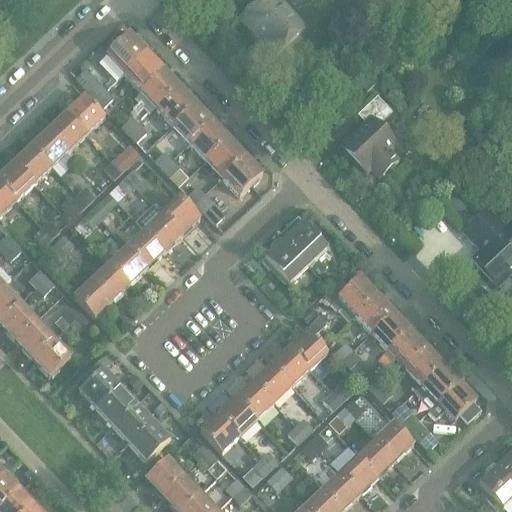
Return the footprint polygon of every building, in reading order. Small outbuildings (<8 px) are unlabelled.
[(273,60),(304,31),(274,0),(264,0),(239,23),(273,60)] [(129,39),(99,67),(116,85),(122,79),(145,57),(129,39)] [(145,57),(122,79),(139,96),(162,75),(145,57)] [(369,70),(355,83),(366,95),(380,82),(369,70)] [(76,82),(96,104),(106,95),(85,73),(76,82)] [(162,75),(139,96),(155,114),(178,92),(162,75)] [(178,92),(155,114),(171,131),(195,109),(178,92)] [(106,95),(96,104),(102,111),(112,101),(106,95)] [(67,117),(87,139),(105,122),(85,100),(67,117)] [(380,179),(396,164),(388,155),(395,149),(377,129),(391,116),(376,100),(357,119),(365,127),(341,151),(365,177),(372,170),(380,179)] [(195,109),(171,131),(188,148),(211,127),(195,109)] [(50,134),(70,155),(87,139),(67,117),(50,134)] [(131,120),(120,131),(128,139),(139,129),(131,120)] [(211,127),(188,148),(204,166),(227,144),(211,127)] [(139,129),(128,139),(135,147),(146,137),(139,129)] [(50,134),(32,150),(53,172),(61,181),(79,164),(70,155),(50,134)] [(227,144),(204,166),(221,183),(244,162),(227,144)] [(130,148),(112,164),(123,175),(140,159),(130,148)] [(15,167),(35,188),(53,172),(32,150),(15,167)] [(164,155),(153,166),(161,174),(172,163),(164,155)] [(244,162),(221,183),(238,202),(251,190),(252,191),(258,186),(256,185),(261,180),(244,162)] [(172,163),(161,174),(168,182),(179,171),(172,163)] [(102,174),(113,184),(123,175),(112,164),(102,174)] [(0,181),(0,185),(18,205),(35,188),(15,167),(0,181)] [(125,180),(135,191),(143,184),(133,173),(125,180)] [(127,199),(135,191),(125,180),(117,188),(127,199)] [(0,221),(0,222),(18,205),(0,185),(0,221)] [(511,190),(502,200),(511,210),(511,190)] [(77,197),(88,208),(94,202),(84,191),(77,197)] [(187,200),(195,208),(204,199),(197,191),(187,200)] [(68,206),(78,217),(88,208),(77,197),(68,206)] [(91,213),(101,224),(108,217),(105,213),(114,205),(107,197),(91,213)] [(224,219),(204,199),(195,208),(214,229),(224,219)] [(161,219),(182,240),(200,223),(179,202),(161,219)] [(152,209),(135,226),(144,235),(164,257),(182,240),(161,219),(152,209)] [(82,221),(92,232),(101,224),(91,213),(82,221)] [(496,290),(511,274),(511,227),(511,226),(504,232),(488,215),(464,238),(480,255),(471,264),(496,290)] [(276,240),(306,272),(325,253),(322,251),(325,248),(303,224),(300,227),(295,222),(276,240)] [(43,230),(53,241),(58,236),(48,225),(43,230)] [(33,239),(43,250),(53,241),(43,230),(33,239)] [(127,252),(147,273),(164,257),(144,235),(127,252)] [(0,244),(0,255),(2,258),(14,247),(6,239),(0,244)] [(56,247),(66,257),(74,249),(64,239),(56,247)] [(287,289),(306,272),(276,240),(268,248),(272,253),(260,265),(282,289),(285,287),(287,289)] [(14,247),(2,258),(9,265),(21,255),(14,247)] [(58,265),(66,257),(56,247),(47,255),(58,265)] [(109,268),(129,290),(147,273),(127,252),(109,268)] [(92,284),(112,306),(129,290),(109,268),(92,284)] [(0,273),(0,293),(4,290),(4,289),(10,284),(0,273)] [(28,285),(36,293),(47,283),(39,274),(28,285)] [(339,284),(323,300),(347,326),(350,323),(353,321),(374,300),(358,282),(347,293),(339,284)] [(47,283),(36,293),(43,300),(54,290),(47,283)] [(94,323),(95,322),(112,306),(92,284),(74,301),(94,323)] [(4,290),(0,293),(0,327),(21,308),(4,290)] [(353,321),(350,323),(351,324),(354,321),(370,337),(391,318),(374,300),(353,321)] [(21,308),(0,327),(0,329),(15,345),(37,325),(21,308)] [(62,319),(70,328),(80,319),(72,310),(62,319)] [(391,318),(370,337),(387,355),(407,335),(391,318)] [(80,319),(70,328),(76,335),(86,325),(80,319)] [(317,319),(308,328),(309,329),(316,336),(325,327),(317,319)] [(37,325),(15,345),(32,364),(54,343),(37,325)] [(387,355),(377,364),(384,371),(394,363),(403,372),(424,352),(407,335),(387,355)] [(289,354),(310,376),(327,359),(306,337),(289,354)] [(54,343),(32,364),(49,381),(71,360),(54,343)] [(345,347),(335,356),(334,357),(341,364),(352,354),(345,347)] [(424,352),(403,372),(420,389),(440,370),(424,352)] [(271,370),(292,392),(310,376),(289,354),(271,370)] [(352,354),(341,364),(349,372),(359,362),(352,354)] [(79,395),(95,413),(120,389),(104,372),(109,368),(103,361),(91,372),(97,378),(79,395)] [(254,387),(275,409),(292,392),(271,370),(254,387)] [(420,389),(413,395),(421,404),(428,398),(436,407),(457,388),(440,370),(420,389)] [(357,383),(374,400),(385,389),(369,372),(357,383)] [(133,377),(126,384),(135,393),(142,387),(133,377)] [(236,403),(257,426),(275,409),(254,387),(236,403)] [(435,408),(428,415),(435,423),(443,416),(444,415),(453,424),(457,420),(458,419),(466,428),(480,415),(472,406),(473,405),(457,388),(436,407),(435,408)] [(120,389),(95,413),(112,431),(137,407),(120,389)] [(385,389),(374,400),(381,408),(393,397),(385,389)] [(330,397),(340,407),(347,400),(338,390),(330,397)] [(322,404),(332,415),(340,407),(330,397),(322,404)] [(218,420),(240,442),(257,426),(236,403),(218,420)] [(344,411),(354,423),(362,415),(351,404),(344,411)] [(160,406),(152,413),(158,419),(165,412),(160,406)] [(137,407),(112,431),(128,448),(153,425),(137,407)] [(347,430),(354,423),(344,411),(336,419),(347,430)] [(411,417),(401,426),(408,434),(418,425),(411,417)] [(201,436),(222,459),(240,442),(218,420),(201,436)] [(294,430),(305,441),(313,433),(302,423),(294,430)] [(153,425),(128,448),(145,465),(170,442),(153,425)] [(408,434),(428,455),(437,446),(418,425),(408,434)] [(374,444),(394,466),(411,450),(391,428),(374,444)] [(287,437),(297,448),(305,441),(294,430),(287,437)] [(308,444),(319,456),(327,448),(316,437),(308,444)] [(312,463),(319,456),(308,444),(301,452),(312,463)] [(356,461),(377,482),(394,466),(374,444),(356,461)] [(192,458),(199,465),(209,456),(202,448),(192,458)] [(490,467),(511,490),(511,451),(509,449),(490,467)] [(209,456),(199,465),(207,473),(217,464),(209,456)] [(259,463),(270,474),(278,467),(267,456),(259,463)] [(143,481),(162,501),(183,480),(165,461),(143,481)] [(339,477),(359,499),(377,482),(356,461),(339,477)] [(251,470),(262,482),(270,474),(259,463),(251,470)] [(497,511),(499,511),(500,511),(501,511),(511,502),(511,490),(490,467),(483,473),(487,478),(485,480),(477,487),(482,493),(480,496),(495,511),(497,511)] [(273,478),(284,490),(292,482),(281,471),(273,478)] [(321,494),(338,511),(345,511),(359,499),(339,477),(321,494)] [(277,496),(284,490),(273,478),(266,485),(277,496)] [(4,479),(0,483),(0,510),(18,494),(4,479)] [(183,480),(162,501),(172,511),(186,511),(201,499),(183,480)] [(224,493),(232,501),(243,491),(235,483),(224,493)] [(243,491),(232,501),(239,508),(249,498),(243,491)] [(0,510),(0,511),(28,511),(32,509),(18,494),(0,510)] [(304,510),(305,511),(338,511),(321,494),(304,510)] [(213,511),(201,499),(186,511),(213,511)]
